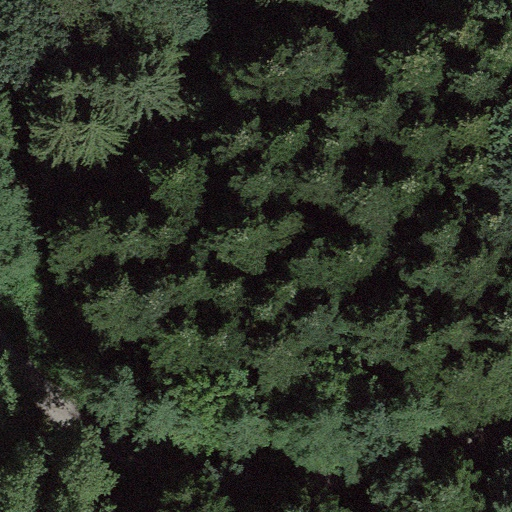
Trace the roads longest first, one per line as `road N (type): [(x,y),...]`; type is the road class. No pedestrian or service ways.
road 1 (track): [(511,434),(383,465),(260,474),(182,469),(51,392),(0,341)]
road 2 (track): [(462,0),(332,89),(142,173),(40,188),(0,185)]
